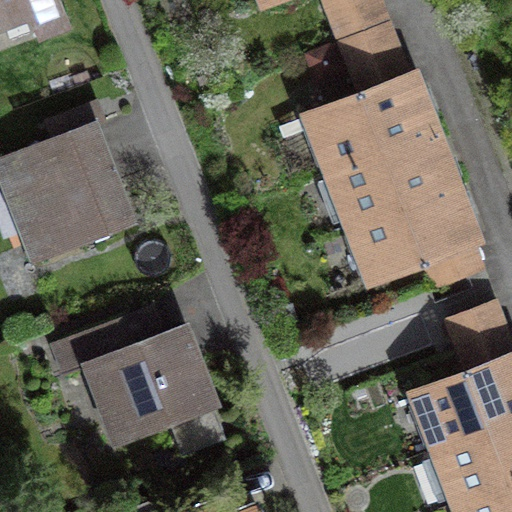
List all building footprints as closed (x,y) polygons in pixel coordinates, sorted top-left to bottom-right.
[(63,0),(0,0),(0,30),(16,24),(25,48),(74,30),(63,0)] [(325,169),(442,124),(421,68),(303,114),(325,169)] [(104,124),(0,161),(0,171),(34,267),(141,229),(104,124)] [(325,169),(348,229),(466,184),(442,124),(325,169)] [(466,184),(348,229),(370,287),(488,241),(466,184)] [(464,363),(511,347),(511,320),(502,293),(447,312),(464,363)] [(196,322),(86,362),(115,443),(225,403),(196,322)] [(436,453),(511,423),(511,353),(411,393),(436,453)] [(458,510),(511,488),(511,423),(436,453),(458,510)] [(511,511),(511,488),(458,510),(458,511),(511,511)] [(257,511),(253,500),(219,511),(257,511)]
